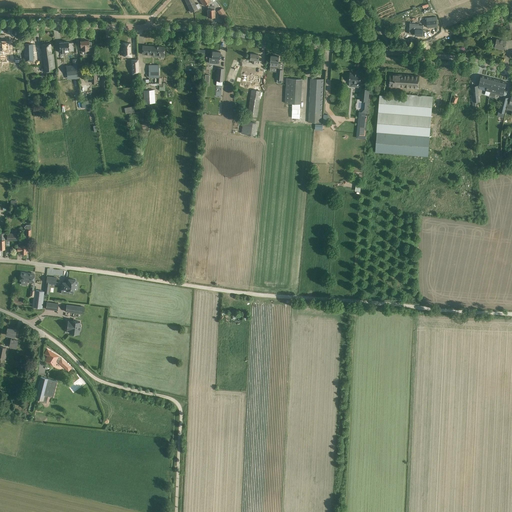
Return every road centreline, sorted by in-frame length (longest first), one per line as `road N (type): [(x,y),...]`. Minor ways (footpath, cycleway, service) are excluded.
road 1 (track): [(511,313),(235,292),(77,268)]
road 2 (tertiary): [(511,72),(445,56),(147,27)]
road 3 (track): [(176,511),(180,401),(91,379),(45,330)]
road 4 (tertiary): [(147,27),(0,27)]
